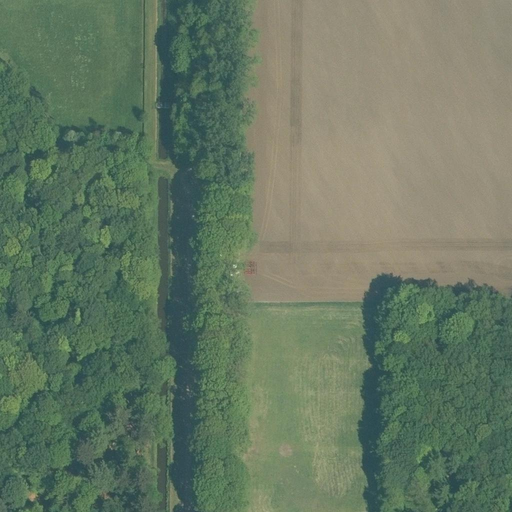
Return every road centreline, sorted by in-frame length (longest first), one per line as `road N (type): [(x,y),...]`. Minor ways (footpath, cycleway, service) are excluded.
road 1 (track): [(0,328),(120,511)]
road 2 (track): [(217,203),(221,0)]
road 3 (track): [(174,0),(174,165),(189,197)]
